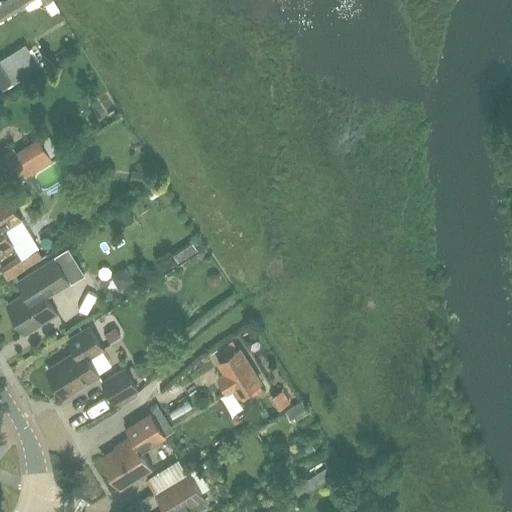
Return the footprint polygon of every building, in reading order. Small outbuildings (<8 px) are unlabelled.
[(5,0),(0,3),(0,21),(35,0),(36,0),(39,4),(42,2),(45,6),(54,0),(5,0)] [(0,65),(0,89),(10,83),(11,82),(0,65)] [(19,182),(53,161),(39,137),(4,159),(19,182)] [(62,168),(42,179),(50,193),(70,182),(62,168)] [(5,229),(21,218),(6,194),(0,197),(0,256),(16,246),(5,229)] [(131,204),(142,225),(156,218),(145,197),(131,204)] [(8,279),(24,269),(46,255),(39,243),(17,257),(0,267),(8,279)] [(25,292),(7,303),(26,333),(58,314),(47,297),(70,283),(54,259),(22,279),(18,281),(25,292)] [(79,390),(87,385),(88,381),(99,375),(88,358),(103,348),(89,327),(68,340),(76,352),(47,370),(64,396),(75,390),(79,390)] [(238,350),(220,361),(226,371),(228,375),(221,379),(226,388),(234,383),(237,389),(241,395),(259,384),(238,350)] [(115,402),(137,388),(125,369),(103,383),(115,402)] [(290,389),(276,391),(278,405),(292,402),(290,389)] [(120,487),(153,467),(142,450),(165,436),(151,413),(127,428),(133,438),(102,457),(120,487)] [(244,439),(245,453),(264,452),(264,438),(244,439)] [(171,461),(155,471),(163,483),(179,473),(171,461)] [(185,473),(161,488),(162,488),(154,493),(165,511),(191,511),(189,508),(205,499),(194,481),(189,471),(186,473),(185,473)]
